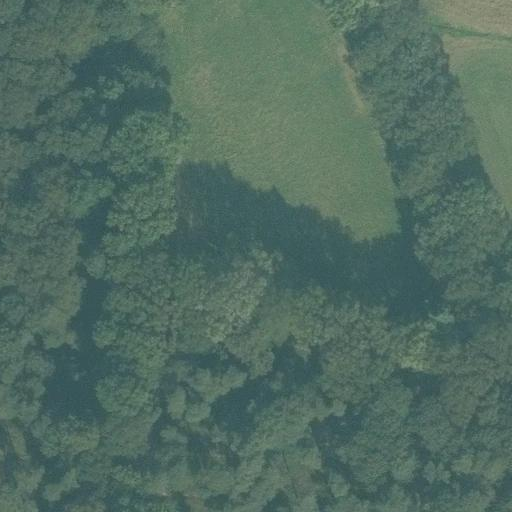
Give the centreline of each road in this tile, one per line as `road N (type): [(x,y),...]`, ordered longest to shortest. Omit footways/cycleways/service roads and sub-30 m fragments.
road 1 (track): [(0,264),(511,407)]
road 2 (track): [(373,0),(511,403)]
road 3 (track): [(106,294),(98,511)]
